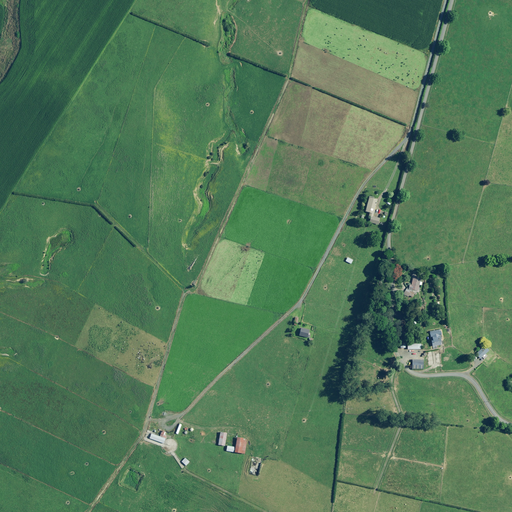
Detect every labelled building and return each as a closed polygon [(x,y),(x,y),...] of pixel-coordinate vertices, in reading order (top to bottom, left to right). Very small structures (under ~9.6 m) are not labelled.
[(369,212),(373,213),(377,199),(369,197),(365,211),(369,212)] [(372,216),(369,215),(368,217),(370,218),(369,222),(378,224),(380,218),(372,216)] [(418,291),(419,285),(421,285),(422,281),(420,281),(421,277),(413,276),(411,285),(409,284),(408,289),(418,291)] [(309,337),(310,337),(310,333),(308,333),(309,330),(300,328),(298,336),(308,338),(308,337),(309,337)] [(429,332),(431,343),(432,343),(432,346),(439,345),(443,344),(442,341),(441,341),(440,335),(441,335),(440,330),(429,332)] [(489,350),(484,346),(476,354),(480,359),(482,357),(484,359),(488,356),(486,354),(489,350)] [(411,365),(412,365),(412,369),(424,369),(423,360),(414,360),(411,360),(411,365)] [(227,433),(221,432),(218,445),(225,446),(227,433)] [(165,439),(151,434),(150,438),(163,443),(165,439)] [(243,438),(237,437),(236,447),(227,446),(227,451),(244,454),(247,439),(243,438)]
